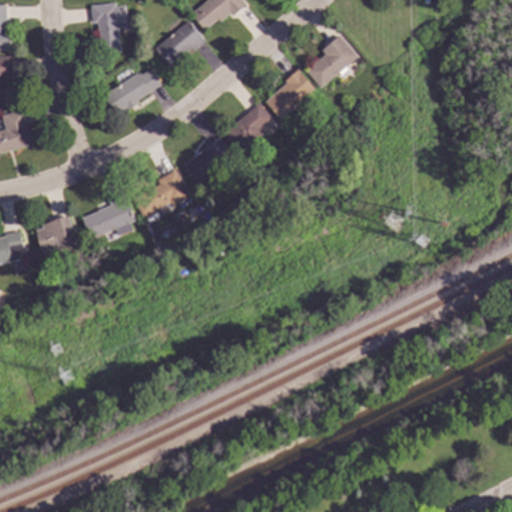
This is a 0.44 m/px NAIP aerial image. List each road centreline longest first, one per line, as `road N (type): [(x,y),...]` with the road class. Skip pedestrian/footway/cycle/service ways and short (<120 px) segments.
road 1 (residential): [(308,0),(175,116),(85,174),(0,194)]
road 2 (residential): [(85,174),(60,99),(49,0)]
